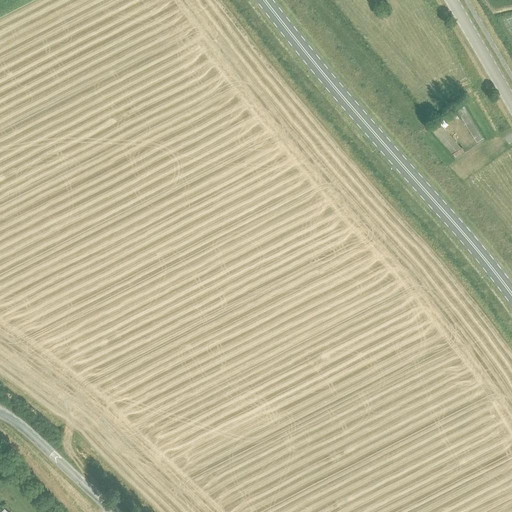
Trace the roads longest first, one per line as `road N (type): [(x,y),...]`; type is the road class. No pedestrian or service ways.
road 1 (primary): [(511,295),(263,0)]
road 2 (unclassified): [(115,511),(0,411)]
